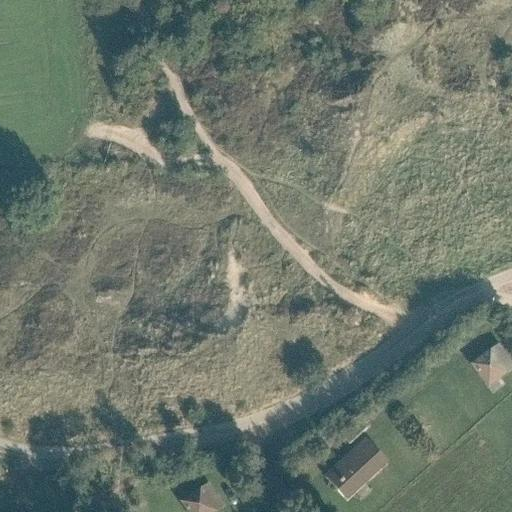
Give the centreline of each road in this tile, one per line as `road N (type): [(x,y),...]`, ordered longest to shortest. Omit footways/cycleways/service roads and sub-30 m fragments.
road 1 (track): [(58,465),(224,439),(295,418),(466,306),(511,289)]
road 2 (unknown): [(133,13),(220,165),(316,278),(429,330)]
